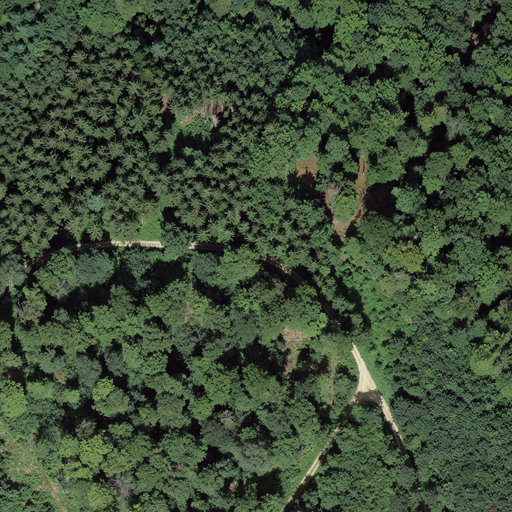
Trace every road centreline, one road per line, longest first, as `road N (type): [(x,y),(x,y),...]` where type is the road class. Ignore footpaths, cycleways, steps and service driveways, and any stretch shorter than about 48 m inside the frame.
road 1 (track): [(0,278),(103,244),(280,262),(314,291),(345,343),(390,421),(426,511)]
road 2 (track): [(280,511),(366,379)]
